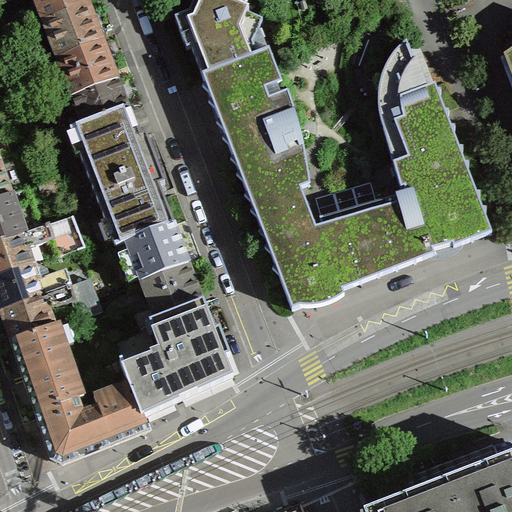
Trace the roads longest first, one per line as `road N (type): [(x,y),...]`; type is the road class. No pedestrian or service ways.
road 1 (residential): [(279,389),(130,0)]
road 2 (secondary): [(511,280),(368,337),(279,389)]
road 3 (secondary): [(279,389),(207,437),(59,511)]
road 4 (secondary): [(308,468),(511,397)]
road 5 (secondary): [(181,511),(308,468)]
